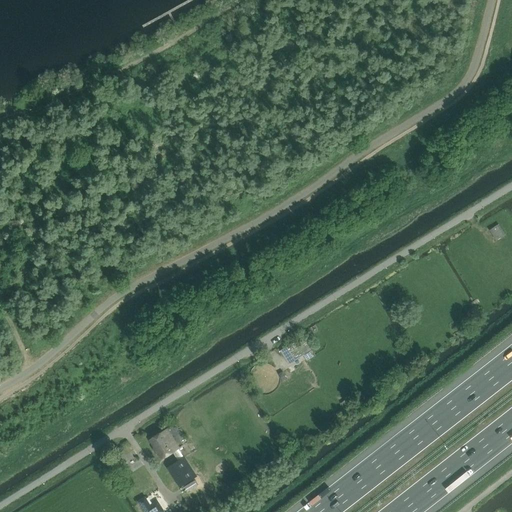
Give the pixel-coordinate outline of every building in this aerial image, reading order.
[(497,240),(505,234),(498,224),(490,229),(497,240)] [(303,338),(280,351),(288,364),(303,355),(306,361),(314,356),(311,351),(303,338)] [(167,430),(151,440),(162,459),(173,452),(178,449),(167,430)] [(179,461),(172,465),(177,475),(174,477),(180,487),(192,479),(196,476),(184,457),(184,458),(178,449),(173,452),(179,461)] [(195,481),(184,487),(187,492),(198,486),(197,484),(195,481)] [(151,506),(144,510),(145,511),(163,511),(164,511),(158,502),(151,506)]
